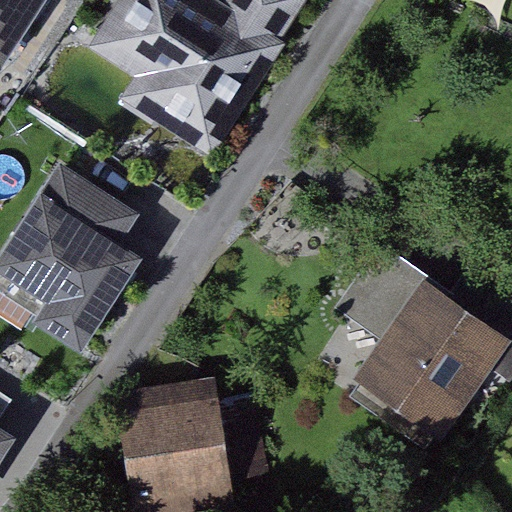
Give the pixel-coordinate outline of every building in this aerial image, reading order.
[(60,0),(0,0),(0,65),(8,72),(60,0)] [(321,0),(138,0),(111,40),(160,74),(145,96),(221,148),(321,0)] [(159,226),(72,175),(12,277),(99,329),(159,226)] [(511,336),(511,333),(423,272),(351,375),(442,437),(511,336)] [(240,392),(145,398),(152,505),(247,499),(240,392)] [(0,464),(17,438),(0,426),(0,464)]
